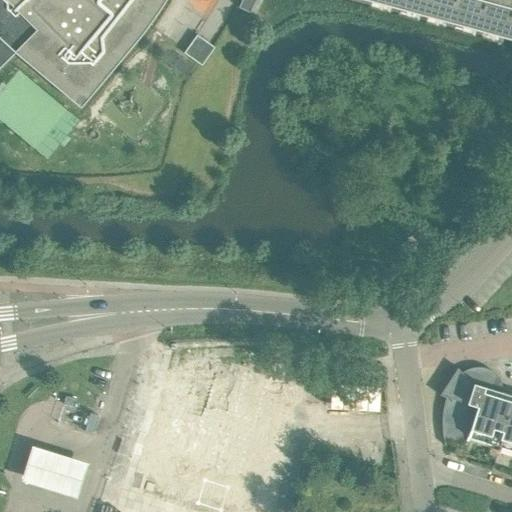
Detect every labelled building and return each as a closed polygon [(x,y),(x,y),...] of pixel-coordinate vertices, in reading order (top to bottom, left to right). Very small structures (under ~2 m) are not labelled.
[(0,0),(0,66),(14,52),(79,107),(96,90),(112,72),(126,53),(141,34),(154,14),(163,0),(0,0)] [(241,0),(238,7),(250,13),(255,0),(241,0)] [(511,0),(367,0),(511,39),(511,0)] [(196,35),(183,53),(199,64),(201,66),(214,47),(212,46),(196,35)] [(187,362),(158,455),(237,480),(245,454),(265,461),(268,451),(277,454),(297,389),(229,368),(206,361),(204,367),(187,362)] [(469,368),(461,372),(456,368),(439,395),(445,397),(476,407),(473,416),(470,427),(467,435),(511,449),(511,395),(500,392),(499,383),(494,375),(487,369),(478,366),(469,368)] [(65,396),(63,404),(74,407),(76,400),(65,396)] [(441,413),(473,416),(476,407),(445,397),(441,413)] [(441,430),(470,427),(473,416),(441,413),(441,430)] [(467,437),(467,435),(470,427),(441,430),(444,446),(445,446),(444,442),(467,437)]
